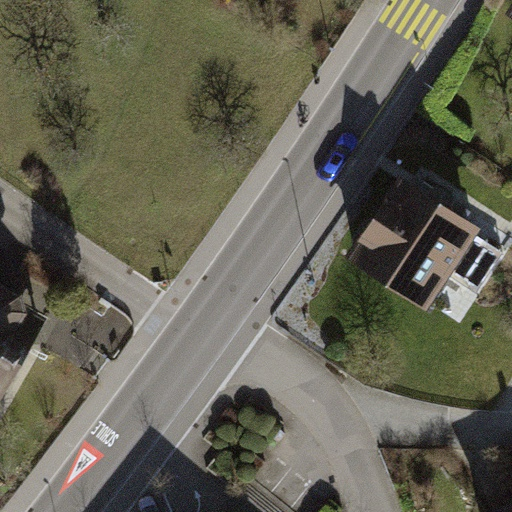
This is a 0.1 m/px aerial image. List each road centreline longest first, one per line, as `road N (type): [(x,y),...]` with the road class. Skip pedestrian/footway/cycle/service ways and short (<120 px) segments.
road 1 (tertiary): [(421,0),(200,337)]
road 2 (residential): [(377,511),(341,421),(200,337)]
road 3 (residential): [(200,337),(0,198)]
road 4 (tertiary): [(200,337),(66,511)]
